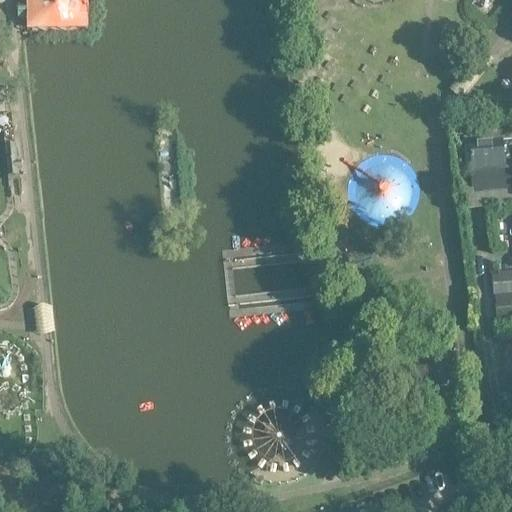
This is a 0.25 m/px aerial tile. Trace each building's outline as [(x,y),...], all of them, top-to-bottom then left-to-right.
[(21,0),(22,33),(85,32),(84,0),(21,0)] [(480,0),(469,7),(481,26),(503,13),(494,0),(480,0)] [(473,63),(444,96),(449,100),(455,106),(484,73),(479,68),(473,63)] [(471,172),(511,168),(511,141),(503,142),(470,145),(471,172)] [(511,168),(471,172),(473,195),(461,196),(462,205),(462,211),(511,206),(511,168)] [(511,272),(493,275),(500,327),(511,325),(511,272)] [(41,311),(33,311),(35,336),(43,336),(50,335),(48,310),(41,311)] [(415,345),(387,345),(388,429),(446,428),(444,344),(415,345)]
